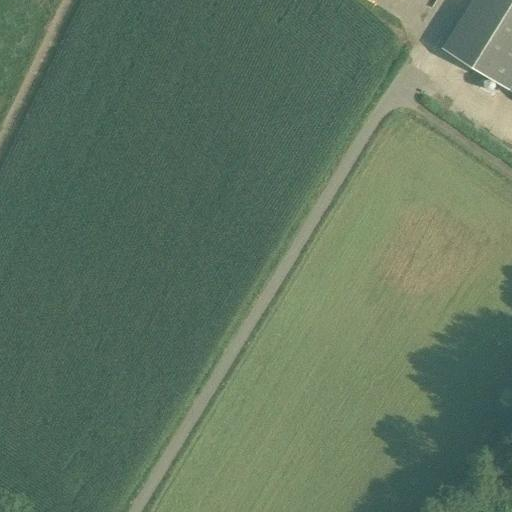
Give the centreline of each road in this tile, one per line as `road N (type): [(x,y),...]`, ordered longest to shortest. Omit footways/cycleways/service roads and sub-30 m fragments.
road 1 (track): [(134,511),(393,93)]
road 2 (track): [(393,93),(511,172)]
